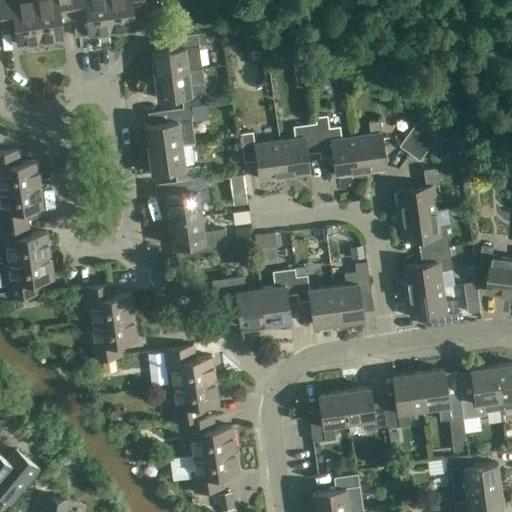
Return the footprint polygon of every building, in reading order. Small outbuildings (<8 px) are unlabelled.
[(40,41),(34,0),(29,0),(12,2),(11,0),(0,0),(0,22),(1,29),(14,27),(16,44),(40,41)] [(34,0),(40,41),(63,38),(61,21),(73,19),(70,0),(34,0)] [(70,0),(73,19),(85,18),(88,35),(111,31),(106,0),(70,0)] [(106,0),(111,31),(134,28),(132,11),(145,9),(143,0),(106,0)] [(284,55),(276,27),(263,30),(271,59),(284,55)] [(187,70),(196,69),(201,68),(198,45),(197,33),(173,36),(174,48),(151,51),(154,75),(187,70)] [(263,51),(261,34),(248,36),(250,52),(263,51)] [(292,63),(295,87),(308,85),(306,66),(306,65),(305,61),(292,63)] [(157,98),(181,95),(182,107),(191,105),(206,103),(204,91),(198,92),(196,83),(198,82),(196,69),(187,70),(154,75),(157,98)] [(148,148),(181,144),(194,142),(191,118),(192,118),(190,106),(166,110),(168,121),(144,124),(148,148)] [(329,127),(328,127),(327,116),(315,117),(316,129),(319,152),(320,158),(332,156),(335,174),(360,171),(355,135),(341,137),(339,126),(329,127)] [(420,116),(416,122),(398,145),(409,153),(430,123),(420,116)] [(307,153),(319,152),(316,129),(315,117),(314,117),(314,123),(292,126),(294,138),(279,140),(284,175),(310,172),(307,153)] [(368,122),(369,133),(355,135),(360,171),(386,167),(381,132),(380,132),(379,121),(368,122)] [(440,130),(430,123),(409,153),(419,160),(436,137),(436,136),(440,130)] [(258,179),(284,175),(279,140),(254,143),(252,131),(239,133),(243,162),(256,160),(258,179)] [(184,167),(181,144),(148,148),(151,172),(174,169),(176,180),(200,177),(198,165),(184,167)] [(0,188),(40,183),(36,160),(19,162),(17,149),(0,151),(0,188)] [(423,169),(425,185),(396,189),(400,215),(435,210),(433,195),(438,195),(435,168),(423,169)] [(166,194),(169,220),(200,216),(198,200),(208,199),(205,177),(180,180),(182,192),(166,194)] [(0,211),(0,224),(27,221),(26,209),(43,206),(40,183),(0,188),(0,204),(0,205),(1,211),(0,211)] [(445,225),(437,225),(435,210),(400,215),(403,240),(418,239),(419,251),(448,247),(447,234),(446,234),(445,225)] [(200,216),(169,220),(173,246),(189,243),(190,255),(191,255),(215,252),(226,251),(223,228),(212,230),(202,231),(200,216)] [(29,233),(27,221),(0,224),(0,244),(2,261),(8,260),(49,254),(46,231),(29,233)] [(235,229),(237,248),(250,246),(248,228),(235,229)] [(274,231),(254,234),(257,260),(277,258),(274,231)] [(488,291),(511,294),(511,257),(493,256),(494,246),(482,245),(479,270),(490,271),(488,291)] [(403,266),(406,291),(442,286),(440,270),(451,269),(448,247),(419,251),(421,263),(403,266)] [(53,278),(49,254),(8,260),(11,282),(6,283),(8,297),(37,293),(36,280),(53,278)] [(343,273),(345,284),(333,286),(338,321),(362,318),(359,293),(370,291),(366,261),(354,263),(356,271),(343,273)] [(286,294),(297,293),(295,276),(294,268),(272,271),(274,286),(260,287),(265,323),(289,320),(286,294)] [(240,327),(265,323),(260,287),(245,290),(243,275),(222,278),(225,303),(236,301),(240,327)] [(306,275),(295,276),(297,293),(298,301),(309,299),(313,325),(338,321),(333,286),(308,289),(306,275)] [(88,299),(92,322),(133,316),(130,293),(113,295),(111,282),(82,286),(84,300),(88,299)] [(444,301),(442,286),(406,291),(410,317),(428,314),(430,327),(459,323),(456,299),(444,301)] [(499,316),(511,315),(511,304),(499,305),(499,316)] [(136,339),(133,316),(92,322),(95,344),(90,345),(92,359),(121,355),(119,342),(136,339)] [(170,362),(173,384),(215,378),(211,355),(194,357),(192,344),(163,348),(165,362),(170,362)] [(511,362),(493,365),(498,399),(499,409),(511,407),(511,362)] [(485,415),(485,411),(499,409),(498,399),(493,365),(470,369),(473,392),(459,394),(462,417),(462,418),(485,415)] [(443,368),(417,372),(422,408),(438,405),(440,420),(462,417),(459,394),(458,392),(447,394),(443,368)] [(395,401),(384,403),(383,403),(387,426),(387,427),(409,424),(407,410),(422,408),(417,372),(392,376),(395,401)] [(176,407),(172,407),(173,420),(203,416),(201,404),(218,402),(215,378),(173,384),(176,407)] [(369,387),(343,391),(348,421),(363,419),(365,429),(387,426),(383,403),(384,403),(383,401),(371,403),(369,387)] [(333,424),(348,421),(343,391),(318,394),(320,410),(308,412),(313,441),(334,438),(333,424)] [(19,408),(18,428),(33,428),(34,409),(19,408)] [(214,428),(212,415),(212,414),(203,416),(173,420),(173,421),(183,420),(185,433),(190,432),(193,454),(235,448),(231,425),(214,428)] [(238,472),(235,448),(193,454),(196,476),(191,477),(193,491),(223,487),(221,474),(238,472)] [(0,487),(5,482),(18,493),(38,469),(15,449),(5,461),(0,456),(0,487)] [(450,469),(453,492),(499,486),(496,462),(472,465),(471,454),(441,458),(443,470),(450,469)] [(325,459),(326,469),(337,468),(335,457),(325,459)] [(311,492),(314,511),(338,511),(348,511),(362,508),(357,473),(333,477),(335,488),(311,492)] [(466,491),(467,501),(453,503),(453,511),(484,511),(502,510),(499,486),(453,492),(466,491)] [(65,511),(67,499),(47,496),(44,511),(65,511)]
